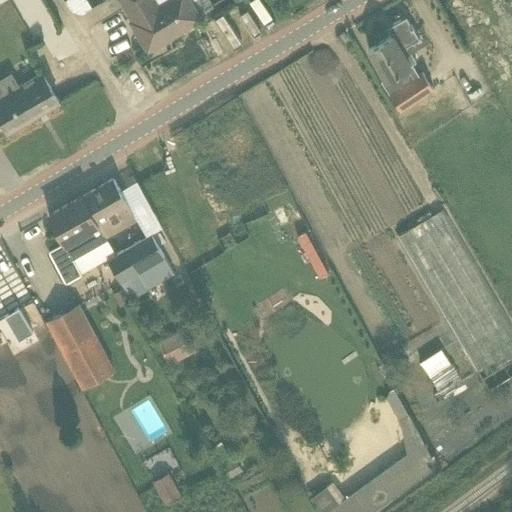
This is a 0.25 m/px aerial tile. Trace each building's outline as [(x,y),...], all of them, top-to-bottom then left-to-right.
[(88,0),(65,0),(68,4),(71,8),(75,12),(80,13),(84,13),(93,7),(88,0)] [(173,34),(200,18),(189,0),(167,0),(158,5),(154,0),(122,0),(134,20),(132,21),(148,49),(164,40),(163,37),(172,32),(173,34)] [(423,72),(419,74),(412,62),(416,60),(407,45),(420,38),(406,16),(387,27),(392,36),(369,49),(385,78),(381,81),(389,95),(400,111),(434,89),(423,72)] [(344,31),(336,36),(341,44),(349,38),(344,31)] [(0,118),(8,133),(59,102),(41,72),(19,86),(0,97),(0,118)] [(136,217),(114,178),(83,195),(99,221),(107,216),(109,220),(108,221),(113,229),(118,226),(117,226),(136,217)] [(49,214),(49,215),(64,242),(50,250),(66,281),(81,273),(108,258),(116,254),(108,240),(98,221),(99,221),(83,195),(49,214)] [(511,349),(511,329),(503,313),(504,313),(443,209),(397,236),(457,340),(460,338),(478,369),(500,356),(511,349)] [(138,271),(137,272),(146,288),(173,272),(152,234),(126,248),(138,271)] [(116,254),(108,258),(121,281),(137,272),(138,271),(126,248),(116,254)] [(78,305),(48,321),(83,387),(114,371),(78,305)] [(5,316),(19,340),(33,332),(19,307),(5,316)] [(157,342),(169,364),(187,354),(175,332),(157,342)] [(435,386),(457,372),(440,347),(419,360),(435,386)] [(388,397),(399,418),(408,413),(397,392),(388,397)] [(152,477),(177,463),(169,448),(143,463),(152,477)] [(236,457),(222,465),(229,478),(243,470),(236,457)] [(387,490),(393,498),(431,469),(425,461),(387,490)] [(169,472),(153,481),(166,504),(182,496),(169,472)] [(311,497),(321,511),(346,511),(327,486),(311,497)] [(372,511),(375,510),(369,502),(355,511),(372,511)]
